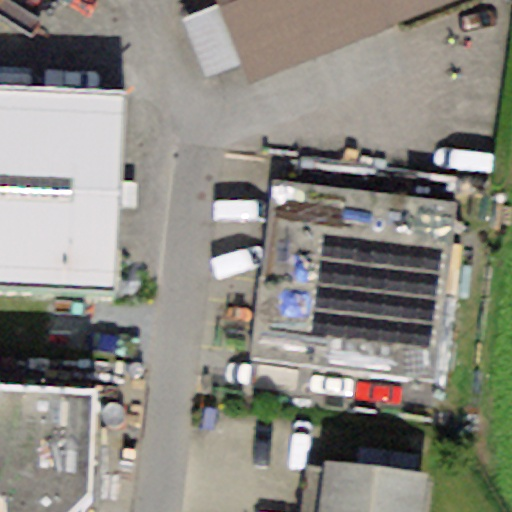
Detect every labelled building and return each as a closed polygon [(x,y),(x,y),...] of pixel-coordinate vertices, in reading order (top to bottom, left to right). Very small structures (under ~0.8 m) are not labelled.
[(211,0),(246,89),(474,0),(211,0)] [(126,94),(0,88),(0,284),(112,292),(126,94)] [(461,206),(271,180),(246,360),(436,386),(461,206)] [(93,391),(0,386),(0,511),(70,511),(89,491),(93,391)] [(424,511),(429,474),(326,461),(319,511),(424,511)]
